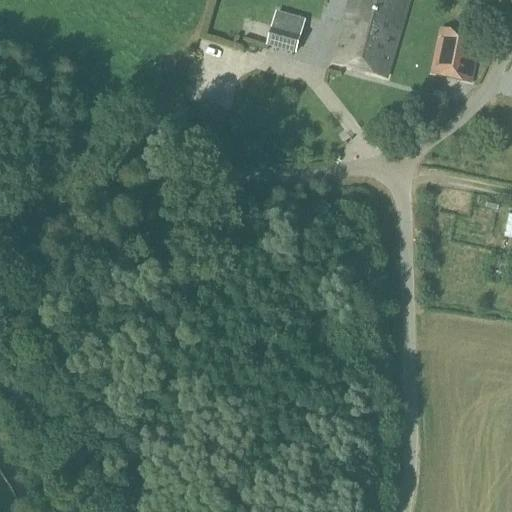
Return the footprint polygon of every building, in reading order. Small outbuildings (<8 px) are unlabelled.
[(387,79),(409,0),(352,0),(334,63),(387,79)] [(300,35),(274,27),(268,47),(295,54),(300,35)] [(441,30),(431,77),(473,85),(481,40),(441,30)] [(251,94),(252,83),(200,76),(198,86),(251,94)] [(0,260),(19,243),(0,222),(0,260)]
